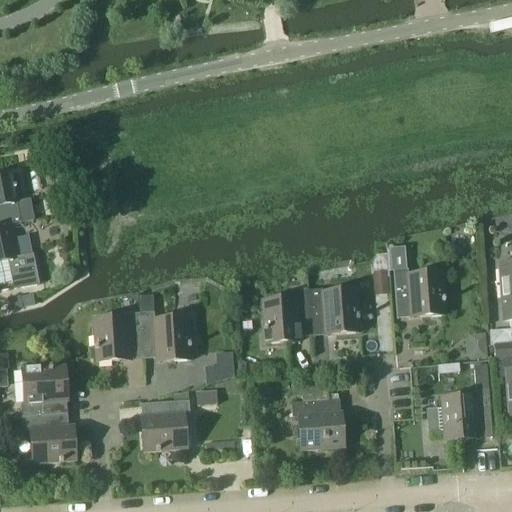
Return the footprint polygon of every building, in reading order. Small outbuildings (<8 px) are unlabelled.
[(0,263),(8,262),(13,291),(37,287),(31,258),(17,260),(11,227),(32,222),(28,202),(16,204),(10,175),(0,176),(0,263)] [(511,266),(498,267),(501,304),(506,304),(507,323),(510,323),(510,332),(511,331),(511,266)] [(444,317),(441,275),(407,277),(407,271),(393,272),(397,320),(444,317)] [(387,297),(386,274),(373,274),(375,298),(387,297)] [(322,293),(309,294),(312,336),(324,335),(324,337),(360,335),(357,294),(322,296),(322,293)] [(312,336),(309,294),(295,295),(296,302),(261,305),(265,346),(300,344),(299,337),(312,336)] [(10,311),(21,309),(18,298),(8,300),(10,311)] [(142,360),(140,316),(126,317),(126,322),(91,324),(94,366),(129,363),(129,361),(142,360)] [(152,316),(140,316),(142,360),(155,359),(155,365),(190,363),(188,322),(154,324),(153,316),(152,316)] [(510,332),(488,333),(489,348),(493,348),(511,347),(510,332)] [(484,338),(469,339),(471,362),(486,360),(484,338)] [(511,346),(511,347),(493,348),(494,361),(511,359),(511,346)] [(215,357),(216,370),(232,369),(231,356),(215,357)] [(437,412),(426,412),(427,435),(438,435),(442,435),(443,444),(491,440),(488,393),(486,368),(472,369),(474,394),(475,400),(440,402),(441,411),(437,412)] [(21,421),(64,417),(63,406),(65,405),(63,369),(21,372),(23,407),(20,407),(21,421)] [(327,383),(301,385),(302,405),(328,403),(327,383)] [(172,405),(139,407),(142,456),(184,453),(182,418),(188,418),(187,404),(186,394),(172,398),(172,405)] [(216,408),(215,394),(195,395),(196,409),(216,408)] [(302,405),(290,406),(291,421),(298,420),(300,454),(342,451),(339,403),(328,403),(302,405)] [(65,430),(64,417),(21,421),(22,434),(30,433),(32,468),(74,465),(71,429),(65,430)]
